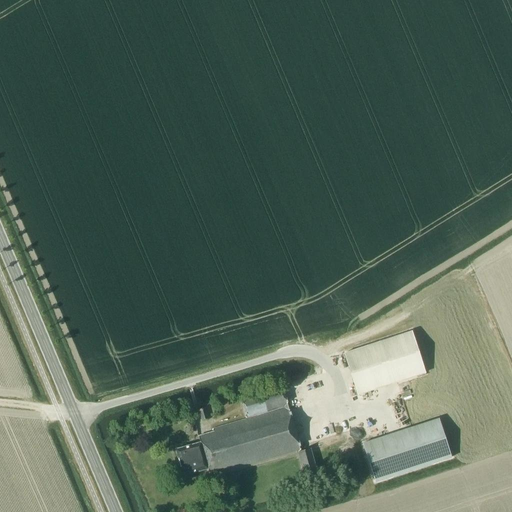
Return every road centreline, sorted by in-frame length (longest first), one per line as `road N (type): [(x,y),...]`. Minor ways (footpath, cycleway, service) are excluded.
road 1 (primary): [(114,511),(0,241)]
road 2 (unknown): [(76,422),(301,353)]
